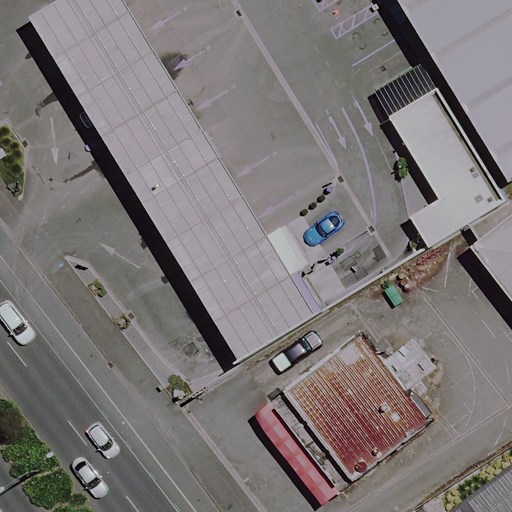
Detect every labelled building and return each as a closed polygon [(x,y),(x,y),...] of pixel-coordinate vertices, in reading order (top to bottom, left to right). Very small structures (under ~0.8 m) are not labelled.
[(41,0),(5,22),(213,369),(289,322),(92,0),(41,0)] [(511,0),(392,0),(500,179),(511,172),(511,0)] [(432,250),(498,209),(431,98),(393,121),(442,202),(413,220),(432,250)] [(511,211),(472,239),(511,296),(511,211)] [(346,338),(258,399),(317,483),(405,422),(346,338)]
